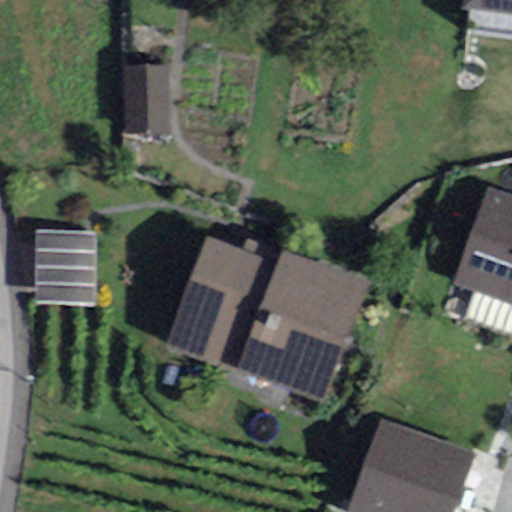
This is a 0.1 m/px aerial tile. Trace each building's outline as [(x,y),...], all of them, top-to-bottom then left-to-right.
[(511,0),(461,0),(461,9),(511,14),(511,0)] [(171,69),(129,68),(128,134),(169,134),(171,69)] [(452,284),(511,306),(511,196),(488,188),(452,284)] [(97,233),(35,230),(32,304),(94,306),(97,233)] [(369,283),(281,250),(245,237),(241,250),(206,238),(165,347),(324,405),(369,283)] [(453,511),(474,454),(379,420),(345,511),(453,511)]
